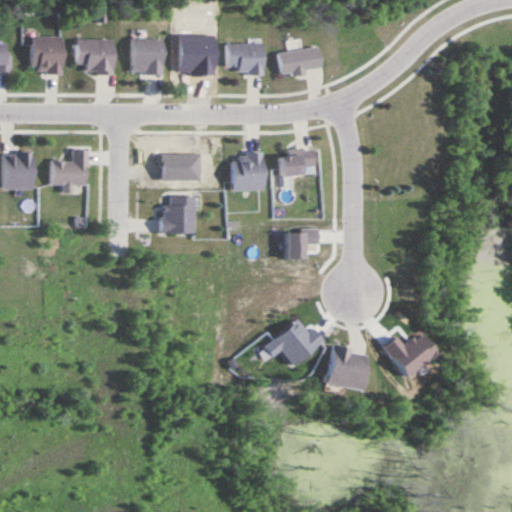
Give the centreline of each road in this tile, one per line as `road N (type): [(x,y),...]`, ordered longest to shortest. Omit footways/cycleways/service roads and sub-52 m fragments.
road 1 (residential): [(0,115),(201,120),(315,111),(396,65),(449,15),(484,0)]
road 2 (residential): [(339,101),(350,162),(352,292)]
road 3 (residential): [(118,118),(120,243)]
